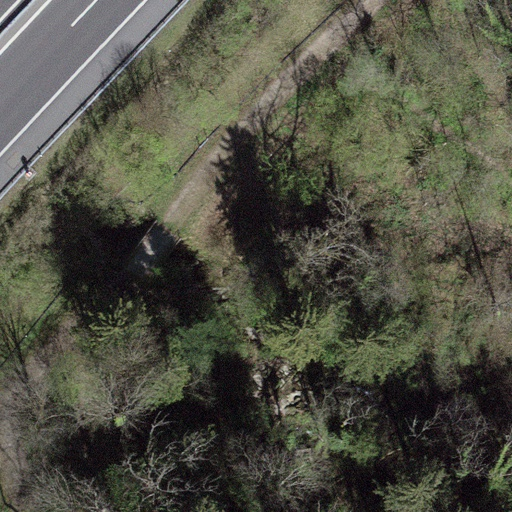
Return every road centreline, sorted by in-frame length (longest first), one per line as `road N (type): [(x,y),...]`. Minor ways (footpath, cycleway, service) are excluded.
road 1 (track): [(0,419),(386,0)]
road 2 (motorway): [(0,105),(98,0)]
